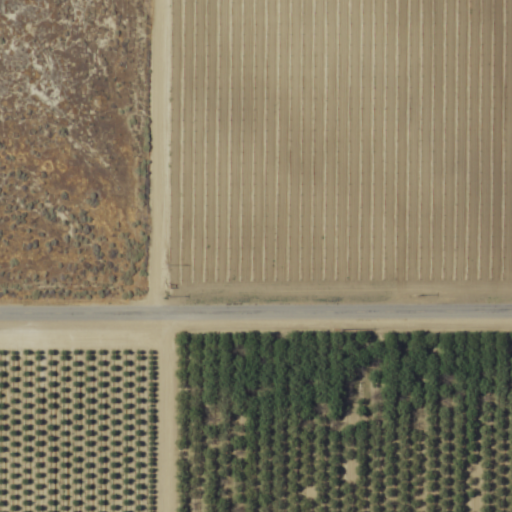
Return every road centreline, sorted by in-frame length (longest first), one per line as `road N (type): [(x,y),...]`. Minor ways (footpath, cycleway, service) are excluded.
road 1 (residential): [(511,307),(0,309)]
road 2 (track): [(155,0),(153,511)]
